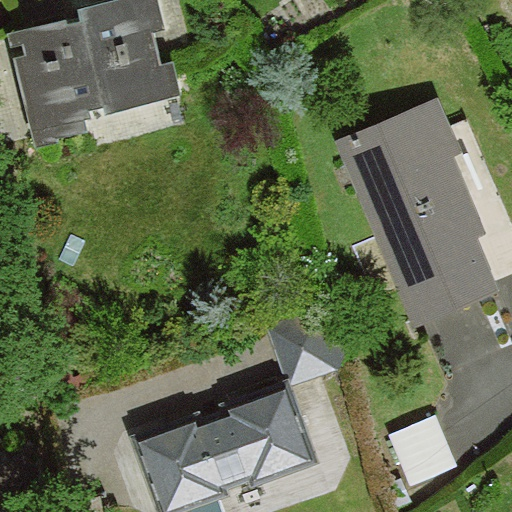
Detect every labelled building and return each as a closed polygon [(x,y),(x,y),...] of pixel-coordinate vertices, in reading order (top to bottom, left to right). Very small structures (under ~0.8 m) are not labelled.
[(19,40),(41,135),(98,122),(96,112),(116,107),(118,116),(189,100),(182,67),(167,71),(159,35),(173,32),(165,0),(141,0),(89,12),(92,24),(19,40)] [(445,107),(351,145),(424,325),(501,293),(479,238),(488,235),(455,155),(463,151),(445,107)] [(290,371),(350,362),(341,303),(281,312),(290,371)] [(149,451),(138,455),(158,511),(201,511),(315,462),(294,386),(209,428),(197,395),(137,417),(149,451)] [(400,428),(420,477),(464,460),(445,410),(400,428)] [(36,460),(0,472),(0,474),(13,511),(24,511),(51,503),(36,460)]
